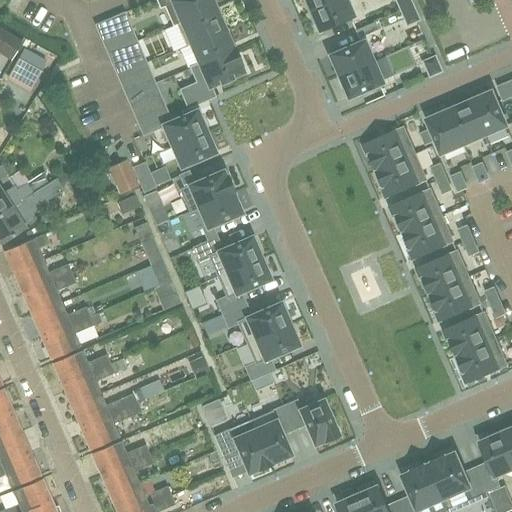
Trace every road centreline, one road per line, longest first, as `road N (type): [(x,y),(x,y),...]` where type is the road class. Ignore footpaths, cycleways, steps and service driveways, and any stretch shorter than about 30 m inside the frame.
road 1 (residential): [(262,0),(321,135),(265,159),(384,444)]
road 2 (residential): [(87,511),(0,315)]
road 3 (residential): [(225,511),(384,444)]
road 4 (residential): [(384,444),(511,388)]
